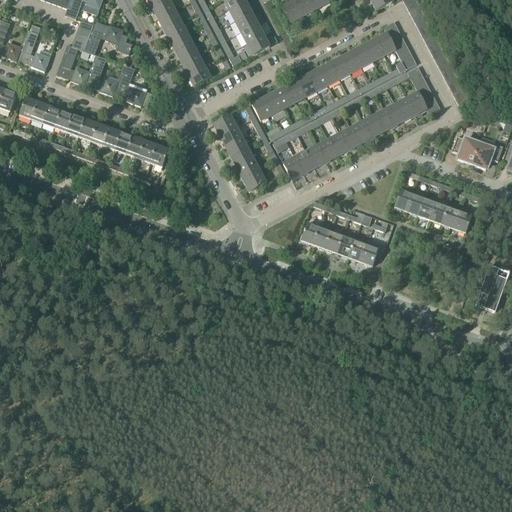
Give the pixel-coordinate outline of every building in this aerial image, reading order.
[(52,0),(50,6),(55,8),(58,0),(52,0)] [(61,10),(64,0),(58,0),(55,8),(61,10)] [(67,12),(71,0),(64,0),(61,10),(67,12)] [(64,18),(75,22),(82,2),(87,3),(89,7),(99,11),(103,0),(71,0),(67,12),(64,18)] [(152,11),(168,2),(166,0),(145,0),(146,0),(152,11)] [(203,12),(208,10),(202,0),(199,0),(197,1),(203,12)] [(229,14),(245,5),(242,0),(227,0),(223,2),(229,14)] [(288,4),(286,2),(280,5),(290,24),(303,17),(293,0),(294,1),(288,4)] [(293,0),(303,17),(316,10),(310,0),(293,0)] [(310,0),(316,10),(329,4),(326,0),(310,0)] [(376,13),(392,4),(390,0),(373,0),(370,2),(376,13)] [(408,12),(418,7),(415,1),(405,7),(408,12)] [(158,22),(174,14),(168,2),(152,11),(158,22)] [(195,3),(190,5),(193,10),(196,16),(201,14),(195,3)] [(235,25),(251,16),(245,5),(229,14),(235,25)] [(410,17),(421,12),(418,7),(408,12),(410,17)] [(214,21),(208,10),(203,12),(209,24),(214,21)] [(413,23),(423,17),(421,12),(410,17),(413,23)] [(163,34),(180,25),(174,14),(158,22),(163,34)] [(202,27),(207,25),(201,14),(196,16),(202,27)] [(241,36),(257,27),(251,16),(235,25),(241,36)] [(416,28),(426,22),(423,17),(413,23),(416,28)] [(218,29),(214,21),(209,24),(215,35),(220,32),(218,29)] [(419,33),(429,28),(426,22),(416,28),(419,33)] [(0,55),(3,57),(2,59),(16,64),(16,62),(21,50),(11,47),(6,49),(2,47),(10,27),(0,23),(0,55)] [(80,23),(78,31),(90,35),(93,28),(80,23)] [(169,45),(186,36),(180,25),(163,34),(169,45)] [(211,32),(207,25),(202,27),(208,39),(213,36),(211,32)] [(386,35),(396,30),(393,25),(383,30),(386,35)] [(85,48),(83,54),(94,58),(100,42),(117,48),(116,54),(129,58),(132,48),(126,45),(128,39),(122,37),(123,34),(109,29),(108,31),(94,26),(93,28),(90,35),(88,42),(85,48)] [(16,62),(31,67),(30,70),(44,75),(49,61),(39,57),(34,59),(31,58),(38,37),(40,30),(32,27),(29,34),(27,33),(21,50),(16,62)] [(246,47),(263,39),(257,27),(241,36),(246,47)] [(422,38),(432,33),(429,28),(419,33),(422,38)] [(386,35),(386,36),(389,41),(399,35),(396,30),(386,35)] [(78,31),(75,37),(88,42),(90,35),(78,31)] [(224,40),(220,32),(215,35),(221,46),(226,43),(224,40)] [(425,44),(435,38),(432,33),(422,38),(425,44)] [(392,46),(402,41),(399,35),(389,41),(392,46)] [(175,56),(192,47),(186,36),(169,45),(175,56)] [(214,50),(219,47),(213,36),(208,39),(214,50)] [(395,52),(394,51),(392,46),(389,41),(386,36),(375,42),(384,58),(395,52)] [(75,37),(73,44),(85,48),(88,42),(75,37)] [(427,49),(438,44),(435,38),(425,44),(427,49)] [(252,58),(269,49),(263,39),(246,47),(252,58)] [(394,51),(405,46),(402,41),(392,46),(394,51)] [(384,58),(375,42),(364,48),(372,64),(384,58)] [(227,57),(232,55),(226,43),(221,46),(227,57)] [(73,44),(71,49),(78,52),(83,54),(85,48),(73,44)] [(430,54),(440,49),(438,44),(427,49),(430,54)] [(394,51),(395,52),(397,57),(407,51),(405,46),(394,51)] [(181,67),(198,59),(192,47),(175,56),(181,67)] [(219,47),(214,50),(217,55),(220,61),(224,59),(219,47)] [(66,48),(56,76),(71,82),(70,84),(84,89),(85,87),(89,75),(79,72),(74,74),(70,73),(78,52),(71,49),(66,48)] [(372,64),(364,48),(353,54),(361,70),(372,64)] [(433,60),(443,54),(440,49),(430,54),(433,60)] [(400,62),(410,56),(407,51),(397,57),(400,62)] [(361,70),(353,54),(341,60),(350,76),(361,70)] [(436,65),(446,59),(443,54),(433,60),(436,65)] [(232,55),(227,57),(233,69),(241,65),(238,59),(235,60),(232,55)] [(400,62),(401,64),(403,67),(413,62),(410,56),(400,62)] [(89,75),(85,87),(99,92),(98,94),(112,99),(113,97),(117,85),(108,82),(103,84),(99,83),(106,63),(95,58),(89,75)] [(187,79),(204,70),(198,59),(181,67),(187,79)] [(226,73),(231,70),(224,59),(220,61),(226,73)] [(439,70),(449,65),(446,59),(436,65),(439,70)] [(350,76),(341,60),(330,66),(339,82),(350,76)] [(413,62),(403,67),(405,72),(416,67),(413,62)] [(395,67),(397,71),(392,74),(395,79),(406,73),(405,72),(403,67),(401,64),(395,67)] [(442,75),(452,70),(449,65),(439,70),(442,75)] [(339,82),(330,66),(319,72),(328,88),(339,82)] [(117,85),(113,97),(127,103),(127,105),(141,110),(146,96),(136,92),(130,94),(127,93),(134,72),(123,68),(117,85)] [(210,81),(204,70),(187,79),(193,90),(210,81)] [(407,75),(410,80),(410,81),(420,75),(418,70),(407,75)] [(444,81),(455,75),(452,70),(442,75),(444,81)] [(328,88),(319,72),(308,78),(316,94),(328,88)] [(395,79),(392,74),(381,80),(383,85),(395,79)] [(410,80),(407,75),(396,81),(399,86),(410,80)] [(420,75),(410,81),(413,86),(423,81),(420,75)] [(447,86),(457,81),(455,75),(444,81),(447,86)] [(316,94),(308,78),(297,84),(305,100),(316,94)] [(383,85),(381,80),(370,86),(372,91),(383,85)] [(399,86),(396,81),(385,87),(387,92),(399,86)] [(423,81),(413,86),(416,91),(426,86),(423,81)] [(450,91),(460,86),(457,81),(447,86),(450,91)] [(305,100),(297,84),(285,90),(294,106),(305,100)] [(372,91),(370,86),(358,92),(361,97),(372,91)] [(416,91),(418,95),(419,97),(429,91),(426,86),(416,91)] [(453,97),(463,91),(460,86),(450,91),(453,97)] [(387,92),(385,87),(373,93),(376,98),(387,92)] [(294,106),(285,90),(274,95),(283,112),(294,106)] [(429,91),(419,97),(421,102),(432,97),(429,91)] [(456,102),(466,96),(463,91),(453,97),(456,102)] [(0,110),(10,114),(16,97),(4,92),(0,104),(0,110)] [(361,97),(358,92),(347,98),(350,103),(361,97)] [(376,98),(373,93),(362,99),(365,104),(376,98)] [(263,101),(271,118),(272,117),(276,124),(287,118),(283,112),(274,95),(263,101)] [(426,111),(424,108),(421,102),(419,97),(418,95),(407,101),(415,117),(426,111)] [(466,96),(456,102),(459,107),(469,102),(466,96)] [(432,97),(421,102),(424,108),(435,102),(432,97)] [(350,103),(347,98),(336,104),(339,109),(350,103)] [(362,99),(358,101),(351,105),(354,110),(365,104),(362,99)] [(25,100),(19,118),(31,122),(38,104),(25,100)] [(271,118),(263,101),(252,107),(260,124),(271,118)] [(395,107),(404,123),(415,117),(407,101),(395,107)] [(424,108),(426,111),(427,113),(437,107),(435,102),(424,108)] [(43,126),(49,109),(38,104),(31,122),(43,126)] [(339,109),(336,104),(325,110),(327,115),(339,109)] [(354,110),(351,105),(340,111),(342,116),(354,110)] [(384,113),(393,129),(404,123),(395,107),(384,113)] [(437,107),(427,113),(430,118),(440,113),(437,107)] [(55,131),(61,113),(49,109),(43,126),(55,131)] [(251,122),(255,119),(250,109),(245,111),(251,122)] [(327,115),(325,110),(313,116),(316,121),(327,115)] [(342,116),(340,111),(329,117),(331,122),(342,116)] [(67,135),(73,117),(61,113),(55,131),(67,135)] [(373,119),(381,135),(393,129),(384,113),(373,119)] [(316,121),(313,116),(302,121),(305,127),(316,121)] [(79,139),(85,122),(73,117),(67,135),(79,139)] [(329,117),(321,121),(317,123),(320,128),(331,122),(329,117)] [(230,118),(213,127),(219,139),(236,130),(230,118)] [(256,133),(261,131),(255,119),(251,122),(256,133)] [(362,125),(370,141),(381,135),(373,119),(362,125)] [(305,127),(302,121),(291,127),(294,133),(305,127)] [(90,144),(97,126),(85,122),(79,139),(90,144)] [(320,128),(317,123),(306,129),(309,133),(320,128)] [(350,131),(359,147),(370,141),(362,125),(350,131)] [(103,148),(109,131),(97,126),(90,144),(103,148)] [(280,128),(278,130),(279,132),(280,133),(282,139),(294,133),(291,127),(282,132),(280,128)] [(309,133),(306,129),(295,135),(297,139),(309,133)] [(236,130),(219,139),(225,150),(242,141),(236,130)] [(25,140),(26,136),(14,131),(13,135),(25,140)] [(114,152),(120,135),(109,131),(103,148),(114,152)] [(262,144),(267,142),(261,131),(256,133),(262,144)] [(339,137),(348,153),(359,147),(350,131),(339,137)] [(282,139),(280,133),(269,139),(271,144),(282,139)] [(126,157),(133,139),(120,135),(114,152),(126,157)] [(297,139),(295,135),(284,141),(286,145),(297,139)] [(37,144),(38,140),(26,136),(25,140),(37,144)] [(328,143),(337,159),(348,153),(339,137),(328,143)] [(138,161),(144,143),(133,139),(126,157),(138,161)] [(451,154),(459,157),(458,162),(471,167),(479,146),(465,141),(465,142),(457,139),(451,154)] [(49,149),(50,144),(38,140),(37,144),(49,149)] [(231,161),(248,152),(242,141),(225,150),(231,161)] [(273,146),(275,151),(286,145),(284,141),(273,146)] [(268,156),(273,153),(267,142),(262,144),(268,156)] [(150,165),(156,148),(144,143),(138,161),(150,165)] [(317,149),(325,165),(337,159),(328,143),(317,149)] [(60,153),(62,149),(50,144),(49,149),(60,153)] [(492,151),(479,146),(471,167),(485,172),(489,162),(497,165),(502,150),(494,147),(492,151)] [(501,166),(509,169),(507,174),(511,175),(511,147),(508,146),(501,166)] [(162,170),(168,152),(156,148),(150,165),(162,170)] [(72,157),(74,153),(62,149),(60,153),(72,157)] [(306,155),(314,171),(325,165),(317,149),(306,155)] [(237,172),(254,163),(248,152),(231,161),(237,172)] [(84,161),(86,157),(74,153),(72,157),(84,161)] [(274,167),(279,164),(273,153),(268,156),(274,167)] [(292,158),(294,161),(303,177),(314,171),(306,155),(299,158),(297,155),(292,158)] [(96,166),(98,162),(86,157),(84,161),(96,166)] [(294,161),(283,167),(292,183),(303,177),(294,161)] [(108,170),(109,166),(98,162),(96,166),(108,170)] [(243,183),(260,175),(254,163),(237,172),(243,183)] [(280,179),(285,176),(279,164),(274,167),(280,179)] [(120,174),(122,170),(109,166),(108,170),(120,174)] [(132,179),(133,174),(122,170),(120,174),(132,179)] [(144,183),(145,179),(133,174),(132,179),(144,183)] [(407,174),(406,178),(417,182),(419,178),(407,174)] [(183,175),(180,182),(186,184),(189,177),(183,175)] [(249,195),(266,186),(260,175),(243,183),(249,195)] [(429,186),(430,182),(419,178),(417,182),(429,186)] [(145,179),(144,183),(155,187),(157,183),(145,179)] [(441,191),(442,187),(430,182),(429,186),(441,191)] [(453,195),(454,191),(442,187),(441,191),(453,195)] [(465,200),(466,196),(454,191),(453,195),(465,200)] [(400,193),(394,210),(406,215),(412,197),(400,193)] [(466,196),(465,200),(477,204),(478,200),(466,196)] [(417,219),(423,201),(412,197),(406,215),(417,219)] [(429,223),(435,206),(423,201),(417,219),(429,223)] [(436,206),(435,206),(429,223),(441,228),(447,210),(448,210),(450,205),(438,201),(436,206)] [(448,210),(447,210),(441,228),(453,232),(459,214),(448,210)] [(465,236),(471,219),(459,214),(453,232),(465,236)] [(362,222),(360,226),(368,229),(371,219),(364,217),(363,217),(362,222)] [(497,225),(485,258),(498,263),(494,273),(504,276),(511,250),(511,247),(505,245),(511,230),(497,225)] [(307,226),(300,244),(312,248),(318,230),(307,226)] [(387,231),(374,226),(372,231),(385,235),(387,231)] [(324,252),(330,234),(318,230),(312,248),(324,252)] [(336,256),(342,239),(330,234),(324,252),(336,256)] [(348,261),(354,243),(342,239),(336,256),(348,261)] [(360,265),(366,247),(354,243),(348,261),(360,265)] [(366,247),(360,265),(372,269),(378,252),(380,247),(368,243),(366,247)]
